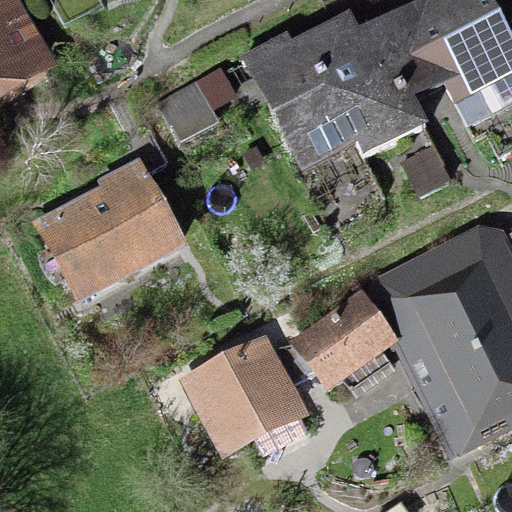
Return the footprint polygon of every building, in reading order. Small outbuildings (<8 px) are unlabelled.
[(15,0),(0,7),(0,127),(73,89),(15,0)] [(339,18),(246,66),(296,162),(349,134),(365,164),(425,133),(411,104),(444,87),(485,167),(511,153),(511,39),(491,0),(428,0),(351,40),(339,18)] [(142,178),(42,227),(76,297),(177,249),(142,178)] [(511,324),(482,260),(400,299),(463,432),(511,408),(511,324)] [(352,305),(303,340),(332,382),(382,347),(352,305)] [(267,352),(191,389),(222,451),(298,414),(267,352)]
